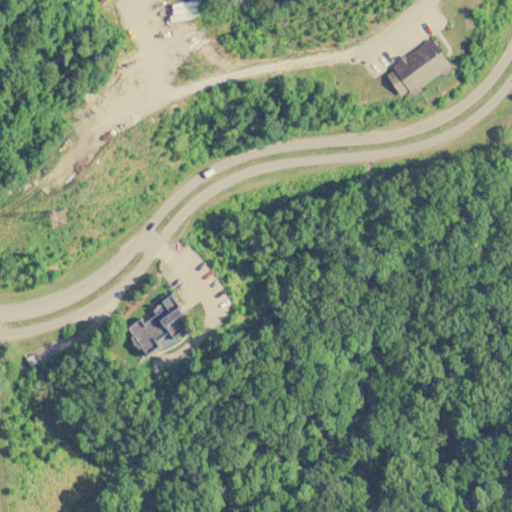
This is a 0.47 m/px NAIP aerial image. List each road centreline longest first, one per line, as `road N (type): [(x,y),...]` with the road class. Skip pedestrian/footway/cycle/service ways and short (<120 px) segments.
road 1 (residential): [(0,335),(63,318),(117,289),(190,204),(229,179),(267,166),(424,144),(466,125),(511,79)]
road 2 (residential): [(511,47),(487,85),(434,123),(377,139),(251,152),(204,173),(109,273)]
